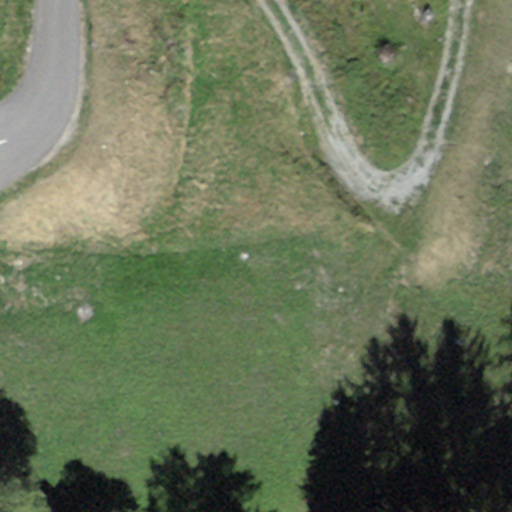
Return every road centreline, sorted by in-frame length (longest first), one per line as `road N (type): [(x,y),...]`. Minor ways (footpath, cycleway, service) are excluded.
road 1 (track): [(265,0),(318,89),(355,176),(374,192),(398,193),(430,168),(447,123),(466,0)]
road 2 (unclassified): [(0,170),(58,120),(59,0)]
